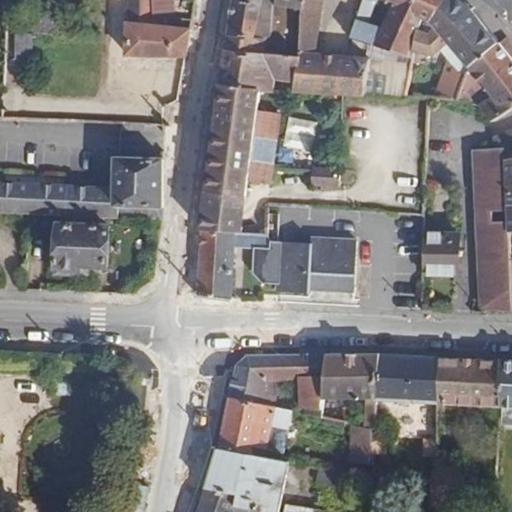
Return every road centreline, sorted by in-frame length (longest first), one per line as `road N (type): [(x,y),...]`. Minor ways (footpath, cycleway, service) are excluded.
road 1 (tertiary): [(170,326),(511,339)]
road 2 (tertiary): [(216,0),(170,282),(170,326)]
road 3 (tertiary): [(170,326),(159,511)]
road 4 (tertiary): [(0,319),(170,326)]
